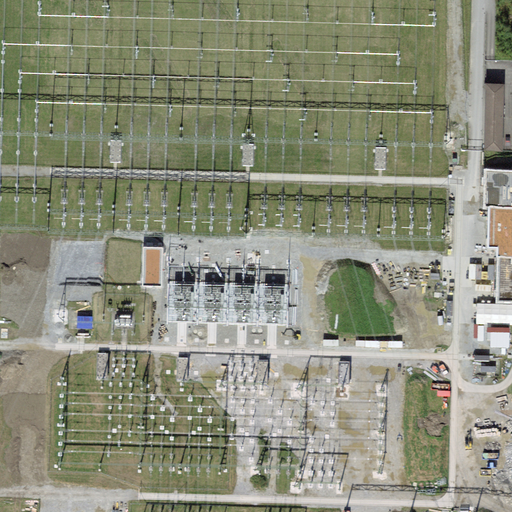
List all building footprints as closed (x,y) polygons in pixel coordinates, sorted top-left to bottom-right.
[(503,86),(484,85),(482,152),(502,152),(503,86)] [(121,141),(110,141),(110,162),(121,162),(121,141)] [(254,144),(243,143),(242,164),(253,165),(254,144)] [(386,148),(375,148),(375,169),(386,169),(386,148)] [(511,170),(486,170),(485,208),(489,209),(488,247),(498,247),(496,303),(511,303),(511,170)] [(482,325),(469,326),(469,340),(482,340),(482,325)] [(108,354),(97,354),(97,375),(108,375),(108,354)] [(188,358),(177,358),(177,379),(188,379),(188,358)] [(269,361),(258,361),(258,382),(269,382),(269,361)] [(350,362),(339,362),(339,383),(350,383),(350,362)]
